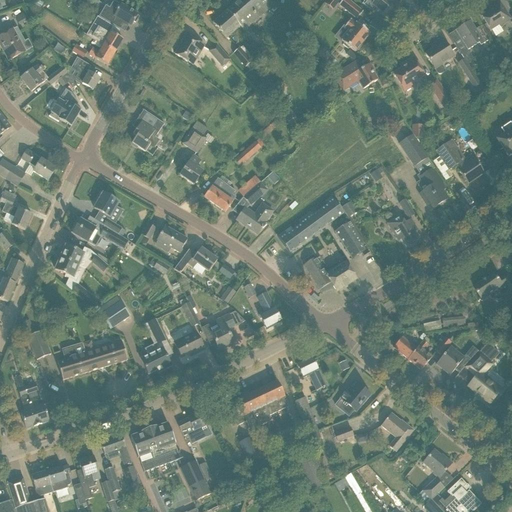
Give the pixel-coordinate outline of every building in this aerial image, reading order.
[(238,0),(213,23),(219,31),(226,39),(240,27),(244,31),(272,6),(266,0),(238,0)] [(295,0),(300,10),(311,4),(308,0),(295,0)] [(327,0),(325,4),(332,11),(340,0),(327,0)] [(342,0),(339,5),(349,13),(356,19),(362,12),(347,0),(342,0)] [(365,0),(362,4),(372,12),(375,8),(384,15),(394,4),(392,2),(393,0),(365,0)] [(502,25),(511,20),(499,2),(492,7),(493,9),(481,16),(486,25),(490,31),(491,30),(496,37),(503,32),(500,27),(502,25)] [(139,17),(137,16),(138,15),(121,5),(116,12),(105,6),(98,17),(118,29),(122,22),(131,27),(134,22),(135,23),(139,17)] [(20,10),(12,14),(19,25),(29,20),(25,12),(22,13),(20,10)] [(99,18),(95,24),(104,29),(96,42),(103,46),(115,53),(123,40),(116,36),(119,30),(99,18)] [(348,50),(349,48),(355,52),(370,34),(363,28),(365,25),(359,20),(356,24),(356,23),(355,24),(350,20),(344,27),(350,31),(341,42),(344,43),(342,45),(348,50)] [(461,55),(464,60),(467,64),(473,60),(467,50),(479,43),(481,46),(488,41),(479,27),(475,30),(470,21),(449,35),(449,36),(461,55)] [(2,45),(10,60),(25,52),(13,30),(0,37),(0,46),(2,45)] [(175,55),(193,65),(204,46),(186,36),(175,55)] [(425,55),(430,63),(434,69),(437,74),(438,74),(439,74),(440,74),(442,74),(443,73),(443,72),(444,71),(444,69),(441,65),(454,57),(448,47),(442,39),(435,43),(438,47),(425,55)] [(230,60),(216,45),(208,52),(222,67),(230,60)] [(76,46),(72,52),(77,55),(80,49),(76,46)] [(92,49),(89,55),(95,59),(99,61),(107,66),(115,53),(103,46),(99,53),(92,49)] [(254,67),(251,63),(252,62),(239,48),(233,53),(245,67),(246,67),(249,71),(254,67)] [(75,80),(82,84),(92,90),(99,79),(87,72),(90,67),(77,58),(71,68),(76,71),(79,73),(75,80)] [(393,74),(402,89),(424,75),(418,66),(413,58),(404,63),(406,66),(393,74)] [(480,85),(467,64),(464,60),(458,64),(474,88),(480,85)] [(331,77),(337,87),(340,93),(358,82),(363,89),(369,86),(377,80),(372,72),(374,71),(369,64),(359,71),(354,63),(331,77)] [(169,66),(161,78),(168,83),(166,86),(177,94),(185,82),(224,104),(229,98),(184,65),(178,73),(169,66)] [(42,83),(36,76),(42,72),(38,66),(32,70),(31,70),(20,79),(31,92),(39,86),(42,83)] [(51,86),(57,80),(63,76),(67,73),(62,67),(46,80),(51,86)] [(63,76),(57,80),(62,87),(67,83),(71,88),(75,85),(73,83),(67,74),(67,73),(63,76)] [(428,84),(441,104),(449,99),(436,79),(428,84)] [(48,115),(43,110),(56,99),(48,89),(25,107),(38,123),(48,115)] [(65,90),(49,117),(57,122),(59,119),(71,126),(80,112),(75,109),(77,104),(73,97),(71,93),(65,90)] [(133,134),(136,136),(132,144),(145,152),(150,145),(154,148),(159,140),(155,138),(164,124),(144,111),(135,125),(138,127),(133,134)] [(186,112),(182,118),(188,122),(192,116),(186,112)] [(279,117),(269,126),(273,130),(283,122),(279,117)] [(0,135),(10,128),(2,118),(0,119),(0,135)] [(373,122),(373,126),(376,129),(380,128),(381,123),(378,120),(373,122)] [(498,140),(509,157),(511,154),(511,123),(502,129),(505,135),(498,140)] [(196,153),(206,139),(192,129),(182,144),(196,153)] [(399,144),(414,166),(426,158),(412,136),(399,144)] [(484,174),(471,155),(464,160),(451,141),(436,151),(443,163),(449,171),(455,167),(467,185),(484,174)] [(234,161),(240,167),(261,148),(255,142),(234,161)] [(25,172),(31,176),(33,172),(48,181),(55,169),(41,160),(27,151),(21,159),(30,165),(25,172)] [(180,176),(193,185),(202,172),(196,168),(200,161),(193,156),(185,168),(180,176)] [(0,163),(0,176),(17,187),(25,175),(2,160),(0,163)] [(442,191),(445,189),(432,170),(421,177),(428,188),(419,194),(427,206),(430,204),(433,209),(440,205),(441,206),(446,202),(445,201),(447,200),(442,191)] [(237,192),(242,198),(260,182),(255,176),(237,192)] [(232,202),(236,197),(232,195),(235,191),(217,179),(213,185),(213,184),(204,198),(225,213),(232,203),(232,202)] [(243,198),(248,204),(266,189),(260,183),(243,198)] [(93,209),(109,218),(118,203),(102,194),(97,202),(95,203),(93,206),(94,207),(93,209)] [(2,212),(15,218),(11,225),(25,231),(31,216),(18,210),(11,207),(14,201),(2,196),(0,195),(0,201),(5,204),(2,212)] [(343,214),(331,197),(325,202),(327,205),(320,210),(330,224),(343,214)] [(399,205),(408,219),(414,215),(405,201),(399,205)] [(350,204),(341,209),(348,219),(356,213),(350,204)] [(265,224),(266,223),(265,223),(273,212),(262,205),(255,215),(245,208),(236,220),(257,235),(261,230),(262,229),(266,225),(265,224)] [(330,224),(320,210),(313,216),(310,213),(304,217),(317,234),(330,224)] [(413,230),(415,228),(410,220),(404,223),(399,216),(387,223),(398,241),(401,240),(406,248),(409,245),(411,246),(415,243),(415,242),(419,239),(413,230)] [(128,242),(118,235),(102,226),(103,226),(89,217),(86,223),(80,219),(77,225),(75,224),(71,231),(73,232),(71,234),(87,243),(88,242),(94,246),(101,235),(123,249),(128,242)] [(317,234),(304,217),(298,222),(300,225),(294,230),(303,243),(317,234)] [(102,226),(118,235),(122,229),(106,219),(103,226),(102,226)] [(142,236),(149,240),(155,228),(148,224),(142,236)] [(358,236),(354,229),(351,231),(347,224),(334,232),(343,246),(358,236)] [(157,240),(179,253),(187,240),(164,227),(157,240)] [(303,243),(294,230),(286,235),(284,232),(277,237),(289,254),(303,243)] [(14,245),(5,232),(0,235),(0,242),(7,251),(14,245)] [(359,245),(362,243),(358,236),(343,246),(351,259),(364,251),(359,245)] [(60,257),(60,258),(78,266),(81,260),(85,261),(87,257),(83,255),(65,246),(63,251),(61,250),(58,256),(60,257)] [(189,250),(183,258),(174,270),(179,274),(186,265),(192,269),(197,264),(209,272),(217,261),(200,249),(196,255),(189,250)] [(356,279),(350,271),(346,263),(345,263),(326,275),(315,258),(313,255),(303,261),(305,265),(303,266),(319,290),(331,283),(336,292),(356,279)] [(91,262),(103,272),(108,266),(96,256),(91,262)] [(78,266),(60,258),(59,259),(57,259),(55,265),(57,265),(55,270),(65,275),(64,277),(76,282),(79,276),(75,273),(78,266)] [(12,259),(5,275),(10,277),(8,281),(15,284),(23,264),(14,260),(12,259)] [(153,268),(165,276),(169,268),(158,261),(153,268)] [(219,272),(230,280),(234,273),(223,266),(219,272)] [(484,281),(483,280),(473,287),(483,301),(497,291),(505,302),(511,297),(511,279),(509,276),(500,282),(495,274),(484,281)] [(10,277),(5,275),(0,286),(0,299),(7,303),(15,284),(8,281),(10,277)] [(40,279),(37,286),(43,288),(46,282),(40,279)] [(72,292),(86,304),(92,297),(77,285),(72,292)] [(250,285),(244,288),(246,293),(253,290),(250,285)] [(229,290),(221,301),(227,305),(235,294),(229,290)] [(266,293),(257,298),(259,301),(265,313),(259,316),(262,321),(266,330),(282,322),(266,293)] [(186,298),(179,302),(182,307),(189,304),(186,298)] [(100,315),(110,330),(129,317),(120,302),(100,315)] [(189,304),(182,307),(192,327),(199,324),(192,309),(190,306),(189,304)] [(207,326),(201,329),(210,347),(216,344),(218,349),(233,342),(227,330),(234,327),(245,322),(235,311),(228,315),(216,321),(217,324),(208,328),(207,326)] [(425,318),(425,328),(441,330),(442,319),(425,318)] [(465,326),(464,318),(442,320),(443,328),(465,326)] [(148,356),(140,359),(148,375),(157,371),(158,373),(162,371),(171,366),(167,357),(161,347),(168,344),(159,327),(156,320),(148,324),(151,331),(157,343),(145,349),(148,356)] [(34,334),(29,321),(21,325),(36,361),(51,355),(41,331),(34,334)] [(174,343),(177,349),(181,358),(194,352),(195,354),(204,350),(200,341),(195,332),(174,343)] [(393,348),(407,360),(416,350),(415,349),(409,344),(402,338),(393,348)] [(435,351),(440,356),(451,343),(445,338),(435,351)] [(82,343),(83,346),(85,354),(91,372),(127,361),(121,341),(93,349),(91,341),(82,343)] [(416,350),(407,360),(421,371),(427,363),(431,358),(423,351),(428,345),(423,341),(422,341),(415,349),(416,350)] [(475,379),(468,387),(490,404),(501,390),(483,376),(492,365),(490,363),(499,354),(488,344),(479,353),(464,368),(475,379)] [(85,354),(83,346),(75,349),(77,356),(57,362),(63,380),(91,372),(85,354)] [(450,375),(456,367),(461,371),(468,361),(463,357),(462,358),(450,348),(436,364),(450,375)] [(296,365),(303,379),(309,376),(316,391),(325,386),(311,357),(296,365)] [(20,376),(14,378),(18,390),(24,388),(20,376)] [(457,378),(448,390),(455,395),(464,383),(457,378)] [(283,398),(284,397),(277,382),(248,395),(247,393),(240,395),(242,398),(231,404),(235,412),(232,414),(238,426),(246,422),(252,433),(256,431),(254,429),(271,421),(269,416),(287,407),(283,398)] [(24,388),(37,426),(49,422),(43,405),(39,407),(37,401),(40,400),(34,384),(24,388)] [(355,412),(369,395),(365,392),(366,391),(362,387),(361,389),(358,385),(351,394),(347,391),(340,398),(341,398),(335,406),(339,409),(344,403),(355,412)] [(24,388),(18,390),(23,405),(23,406),(25,412),(20,413),(26,430),(37,426),(24,388)] [(302,392),(293,396),(295,402),(304,398),(302,392)] [(294,402),(310,443),(320,439),(305,398),(304,398),(295,402),(294,402)] [(201,412),(177,424),(181,433),(183,437),(187,435),(192,444),(203,439),(205,438),(201,428),(207,425),(205,421),(201,412)] [(381,426),(396,438),(389,447),(396,452),(413,431),(401,421),(400,421),(391,414),(381,426)] [(142,433),(130,438),(138,458),(140,464),(144,473),(180,460),(177,450),(175,445),(168,424),(156,428),(155,427),(152,428),(152,429),(152,431),(147,433),(145,432),(145,431),(141,432),(142,433)] [(334,434),(337,443),(354,437),(351,428),(334,434)] [(131,464),(125,448),(122,437),(100,445),(104,455),(118,450),(124,466),(131,464)] [(250,439),(239,444),(246,460),(257,455),(250,439)] [(434,475),(439,479),(452,464),(444,457),(443,459),(434,450),(423,463),(435,474),(434,475)] [(100,479),(96,467),(93,457),(78,462),(81,471),(76,472),(82,491),(95,487),(93,482),(100,479)] [(327,487),(316,459),(316,457),(290,467),(302,497),(327,487)] [(195,461),(180,469),(195,501),(211,494),(195,461)] [(49,471),(47,472),(51,485),(50,485),(53,493),(55,492),(58,491),(62,490),(64,490),(67,489),(68,488),(68,487),(67,486),(68,485),(69,485),(71,482),(68,474),(70,474),(68,465),(65,466),(57,469),(51,470),(49,471)] [(130,490),(130,491),(141,487),(133,467),(122,471),(129,490),(130,490)] [(104,471),(108,482),(109,482),(112,493),(120,491),(113,468),(104,471)] [(47,472),(31,477),(37,498),(53,493),(50,485),(51,485),(47,472)] [(350,476),(345,479),(349,487),(363,511),(370,511),(360,494),(361,493),(351,476),(350,476)] [(344,478),(334,485),(339,493),(349,487),(345,479),(344,478)] [(33,511),(31,504),(26,488),(25,489),(22,479),(8,484),(7,484),(15,509),(17,508),(17,511),(33,511)] [(422,491),(431,501),(431,500),(437,495),(444,488),(435,479),(422,491)] [(442,500),(437,495),(431,500),(431,501),(442,511),(472,511),(481,504),(468,491),(464,487),(466,485),(461,479),(453,486),(447,492),(452,498),(454,497),(455,499),(445,508),(439,502),(442,500)] [(112,493),(109,482),(108,482),(102,484),(108,503),(114,501),(112,493)] [(73,486),(79,505),(86,503),(80,484),(73,486)] [(314,493),(309,495),(312,503),(317,500),(314,493)] [(48,511),(45,499),(31,504),(33,511),(48,511)] [(10,501),(0,504),(0,511),(14,511),(10,501)] [(442,511),(431,501),(423,508),(427,511),(442,511)]
